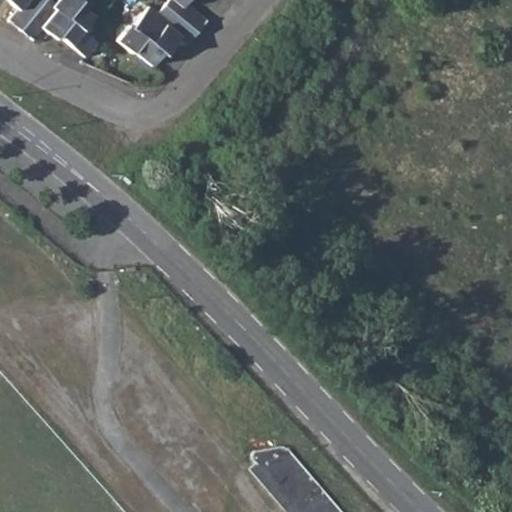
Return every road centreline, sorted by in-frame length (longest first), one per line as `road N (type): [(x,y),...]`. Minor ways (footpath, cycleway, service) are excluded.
road 1 (residential): [(0,117),(173,260),(415,511)]
road 2 (residential): [(0,51),(145,120),(156,118),(262,0)]
